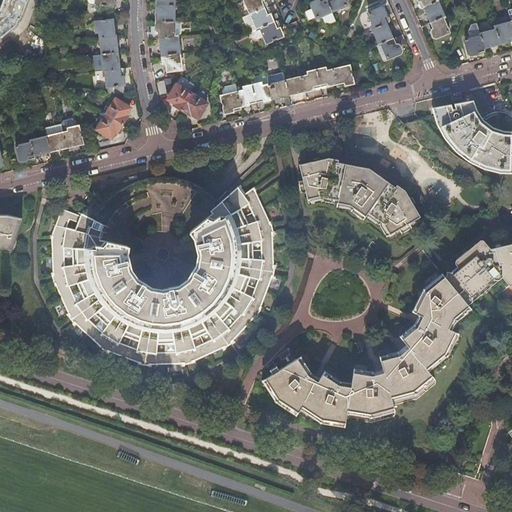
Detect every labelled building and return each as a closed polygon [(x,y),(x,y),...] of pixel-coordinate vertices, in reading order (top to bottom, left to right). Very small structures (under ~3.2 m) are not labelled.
[(7,0),(3,11),(0,13),(0,41),(0,42),(0,41),(0,39),(15,27),(18,19),(20,20),(27,0),(7,0)] [(86,14),(110,14),(111,0),(94,0),(94,5),(87,4),(86,14)] [(155,0),(156,22),(174,22),(174,0),(155,0)] [(243,0),(250,15),(263,10),(260,1),(262,0),(243,0)] [(327,0),(326,1),(331,12),(346,6),(343,0),(327,0)] [(421,1),(424,8),(439,2),(443,0),(417,0),(418,2),(421,1)] [(331,12),(326,1),(319,4),(318,1),(312,3),(311,8),(305,11),(309,20),(315,18),(317,19),(321,17),(331,12)] [(430,23),(444,17),(439,2),(424,8),(430,23)] [(383,44),(394,39),(384,17),(386,15),(384,11),(381,9),(369,14),(376,29),(373,30),(380,45),(383,44)] [(263,10),(250,15),(242,18),(247,31),(253,32),(273,23),(270,16),(266,18),(263,10)] [(331,12),(321,17),(323,22),(329,24),(335,21),(331,12)] [(445,17),(444,17),(430,23),(433,30),(431,31),(434,37),(437,38),(448,33),(442,18),(445,17)] [(98,31),(101,55),(117,53),(115,36),(114,36),(112,19),(94,21),(96,32),(98,31)] [(174,38),(174,22),(156,22),(156,30),(158,31),(160,40),(174,38)] [(273,23),(253,32),(249,34),(251,38),(257,41),(264,38),(266,45),(283,38),(280,30),(277,32),(273,23)] [(511,41),(511,24),(511,23),(495,27),(496,30),(480,35),(484,49),(508,42),(511,41)] [(484,52),(484,49),(480,35),(476,24),(470,26),(468,33),(470,39),(464,41),(468,54),(471,55),(477,54),(484,52)] [(180,53),(178,38),(174,38),(160,40),(162,56),(180,53)] [(397,46),(394,39),(383,44),(390,59),(401,55),(402,51),(399,45),(397,46)] [(117,53),(101,55),(93,56),(95,71),(105,70),(119,68),(117,53)] [(182,70),(180,53),(162,56),(162,58),(163,64),(166,63),(168,72),(182,70)] [(335,70),(338,85),(346,83),(346,86),(355,84),(350,67),(335,70)] [(119,68),(105,70),(107,87),(108,86),(109,94),(124,93),(123,85),(124,85),(123,78),(120,79),(119,68)] [(330,87),(338,85),(335,70),(327,72),(326,70),(309,74),(310,76),(302,78),(305,93),(313,91),(313,88),(329,84),(330,87)] [(269,86),(286,82),(284,73),(268,78),(268,79),(269,86)] [(257,104),(273,101),(269,86),(268,79),(263,77),(251,79),(253,87),(257,104)] [(290,97),(305,93),(302,78),(286,82),(290,97)] [(290,97),(286,82),(269,86),(273,101),(290,97)] [(173,106),(181,111),(192,95),(178,86),(176,86),(168,98),(169,101),(174,104),(173,106)] [(241,108),(257,104),(253,87),(244,89),(245,91),(238,93),(241,108)] [(233,110),(241,108),(238,93),(222,97),(226,114),(234,112),(233,110)] [(192,95),(181,111),(189,116),(191,115),(197,118),(199,118),(206,106),(205,103),(192,95)] [(115,101),(106,115),(123,126),(128,119),(126,117),(130,111),(129,108),(117,101),(115,101)] [(457,149),(470,159),(485,166),(500,170),(511,170),(511,154),(510,151),(511,151),(511,131),(503,131),(502,135),(491,131),(479,122),(473,112),(476,110),(473,101),(454,104),(455,108),(452,109),(450,105),(436,107),(440,123),(447,137),(457,149)] [(123,126),(106,115),(97,129),(98,132),(109,139),(113,138),(116,133),(118,134),(123,126)] [(60,125),(62,133),(69,131),(68,128),(76,126),(75,121),(71,119),(63,121),(60,124),(60,125)] [(420,119),(404,124),(411,132),(422,122),(420,119)] [(482,120),(479,122),(491,131),(492,128),(482,120)] [(60,125),(60,124),(43,128),(43,129),(45,137),(62,133),(60,125)] [(62,133),(66,148),(83,144),(78,126),(76,126),(68,128),(69,131),(62,133)] [(62,133),(45,137),(49,152),(66,148),(62,133)] [(49,152),(45,137),(30,140),(31,143),(15,147),(19,160),(22,162),(36,159),(35,155),(49,152)] [(344,168),(345,164),(321,159),(299,164),(307,198),(318,196),(337,199),(336,203),(352,206),(364,215),(367,212),(384,224),(390,234),(420,217),(407,196),(388,182),(386,186),(380,181),(381,180),(375,176),(374,177),(367,172),(344,168)] [(485,166),(470,159),(468,162),(483,169),(485,166)] [(369,168),(345,164),(344,168),(367,172),(369,168)] [(369,168),(367,172),(374,177),(375,176),(377,174),(369,168)] [(194,185),(187,182),(180,180),(173,178),(166,178),(158,178),(151,178),(144,180),(137,182),(131,184),(126,187),(120,190),(115,194),(110,198),(105,202),(101,207),(90,199),(80,217),(77,222),(67,219),(64,228),(59,226),(56,236),(51,235),(48,235),(48,239),(50,240),(52,273),(48,273),(49,276),(53,276),(55,282),(51,283),(52,287),(55,286),(67,314),(64,316),(66,318),(70,316),(73,321),(70,324),(72,326),(75,324),(85,334),(97,345),(95,348),(98,350),(101,347),(106,350),(104,354),(107,355),(109,352),(137,363),(137,366),(140,367),(140,363),(147,364),(146,368),(150,369),(150,365),(181,364),(181,367),(184,367),(184,363),(190,362),(191,366),(194,365),(194,362),(221,350),(223,353),(226,350),(224,347),(229,343),(232,346),(235,344),(233,341),(253,319),(256,321),(258,318),(254,316),(257,310),(262,312),(263,309),(261,307),(271,278),(274,279),(275,276),(271,275),(272,268),(276,269),(277,266),(273,265),(272,235),(275,234),(275,231),(271,232),(269,225),(273,224),(272,221),(269,222),(255,190),(257,189),(255,186),(242,195),(239,190),(243,187),(241,184),(219,202),(209,195),(200,188),(194,185)] [(60,208),(51,235),(56,236),(59,226),(64,228),(67,219),(77,222),(80,217),(60,208)] [(0,248),(1,249),(5,249),(10,250),(20,217),(9,215),(1,214),(0,214),(0,248)] [(383,408),(391,407),(393,407),(390,397),(412,390),(431,375),(426,369),(443,354),(454,332),(448,329),(454,317),(472,302),(472,298),(471,297),(492,280),(497,281),(502,277),(506,282),(509,278),(511,278),(511,244),(484,250),(480,245),(463,258),(462,263),(451,272),(446,272),(445,276),(425,292),(415,313),(421,317),(416,328),(402,340),(408,348),(399,356),(380,361),(383,373),(372,376),(352,373),(350,388),(338,386),(322,375),(317,383),(307,376),(296,359),(265,379),(277,399),(297,413),(302,405),(314,414),(317,412),(322,410),(327,408),(331,407),(336,406),(341,406),(346,407),(355,408),(365,409),(374,409),(383,408)] [(389,280),(393,283),(394,283),(398,276),(393,273),(389,280)] [(472,298),(472,302),(497,281),(492,280),(471,297),(472,298)] [(394,283),(393,283),(389,292),(394,295),(399,285),(394,283)] [(487,330),(481,342),(484,343),(490,331),(487,330)] [(307,333),(302,342),(306,345),(312,335),(307,333)] [(369,414),(391,407),(383,408),(374,409),(365,409),(355,408),(346,407),(341,406),(336,406),(331,407),(327,408),(322,410),(317,412),(314,414),(321,418),(345,422),(347,410),(369,414)] [(468,478),(476,480),(477,474),(480,466),(464,461),(459,475),(468,478)]
